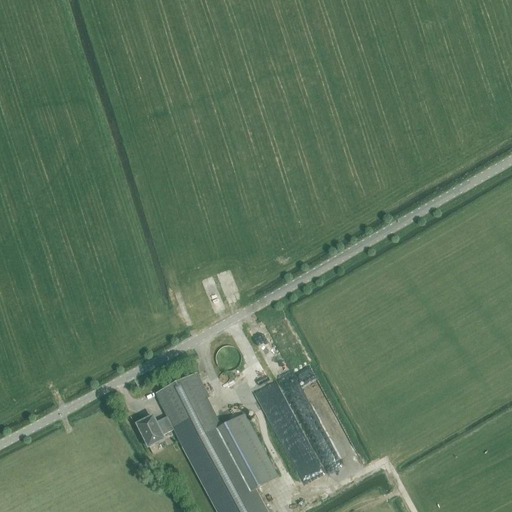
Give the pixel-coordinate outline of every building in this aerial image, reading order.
[(208,293),(218,289),(213,277),(203,281),(208,293)] [(299,340),(292,343),(299,359),(305,356),(299,340)] [(229,373),(231,372),(233,372),(234,371),(236,370),(238,369),(239,367),(240,366),(241,364),(241,362),(241,360),(241,358),(241,356),(240,354),(239,352),(238,351),(236,349),(234,348),(233,348),(231,347),(229,347),(227,347),(225,348),(223,348),(221,349),(220,351),(218,352),(217,354),(216,356),(216,358),(216,360),(216,362),(216,364),(217,366),(218,367),(220,369),(221,370),(223,371),(225,372),(227,372),(229,373)] [(222,427),(209,402),(210,401),(197,374),(160,392),(162,395),(157,398),(167,418),(159,421),(160,422),(156,424),(153,418),(137,425),(148,447),(164,440),(162,436),(173,431),(182,448),(186,446),(221,511),(265,511),(254,491),(278,478),(245,415),(222,427)] [(224,384),(225,384),(226,384),(227,384),(227,383),(228,383),(229,382),(229,381),(230,380),(230,379),(230,378),(229,377),(229,376),(228,375),(227,374),(226,374),(225,374),(224,374),(223,374),(222,374),(221,375),(220,376),(220,377),(219,377),(219,378),(219,379),(219,380),(219,381),(220,381),(220,382),(221,383),(222,384),(223,384),(224,384)]
